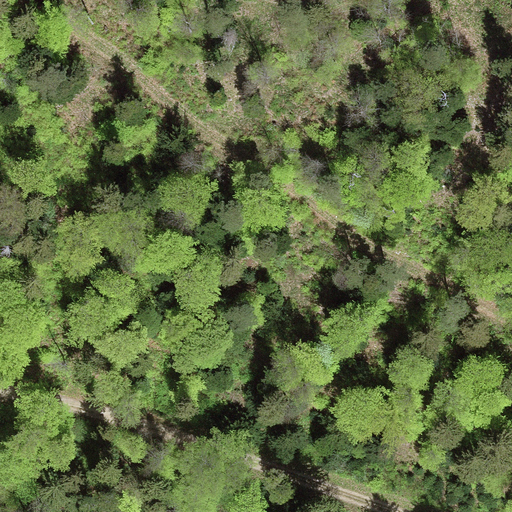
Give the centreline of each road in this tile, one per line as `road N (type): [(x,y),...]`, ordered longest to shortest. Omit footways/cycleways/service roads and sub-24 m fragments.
road 1 (track): [(511,319),(360,241),(206,135),(40,0)]
road 2 (track): [(400,511),(173,433),(0,391)]
